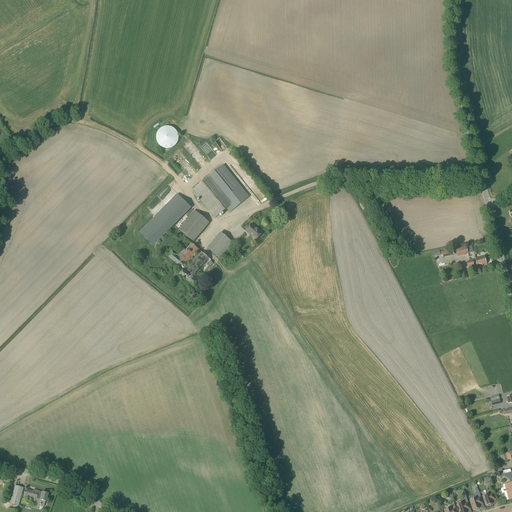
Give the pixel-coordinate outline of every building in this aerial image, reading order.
[(168,151),(168,149),(177,149),(178,140),(168,140),(168,136),(159,136),(159,147),(165,147),(165,151),(168,151)] [(210,155),(214,152),(207,146),(204,149),(210,155)] [(181,151),(174,156),(183,169),(190,163),(181,151)] [(230,213),(239,206),(249,197),(223,165),(212,174),(192,190),(215,219),(227,209),(230,213)] [(193,166),(186,170),(190,176),(197,171),(193,166)] [(191,208),(177,194),(139,233),(153,247),(191,208)] [(194,242),(209,223),(194,210),(178,229),(194,242)] [(256,240),(262,233),(252,224),(245,231),(253,237),(252,238),(255,241),(256,240)] [(221,261),(235,244),(220,232),(207,248),(221,261)] [(187,240),(181,247),(183,248),(178,254),(172,250),(166,256),(183,270),(179,274),(194,287),(201,278),(198,276),(207,265),(210,268),(213,263),(210,261),(211,260),(200,251),(189,264),(188,263),(199,250),(187,240)] [(457,257),(458,257),(469,254),(467,247),(455,250),(457,257)] [(486,264),(485,257),(475,259),(475,260),(473,260),(472,260),(467,262),(468,268),(474,267),(477,266),(477,267),(482,266),(482,265),(486,264)] [(492,406),(501,404),(499,395),(490,397),(492,406)] [(511,471),(511,472),(510,470),(503,471),(504,474),(503,474),(504,477),(508,480),(509,479),(510,483),(503,485),(504,489),(505,489),(505,492),(504,493),(506,500),(511,498),(511,471)] [(18,506),(23,488),(15,486),(10,504),(18,506)] [(42,492),(41,494),(26,489),(25,496),(26,496),(25,499),(30,500),(31,498),(34,498),(33,504),(43,507),(45,502),(46,502),(48,494),(42,492)] [(473,510),(474,510),(476,511),(478,510),(479,508),(480,508),(479,505),(481,504),(481,502),(482,501),(479,491),(474,493),(476,499),(470,501),(473,510)] [(488,506),(491,505),(492,504),(493,504),(492,501),(494,500),(493,498),(495,497),(493,491),(489,492),(489,494),(483,496),(486,506),(487,506),(488,506)] [(466,511),(466,510),(470,509),(467,499),(466,497),(462,499),(456,503),(457,505),(459,511),(466,511)]
